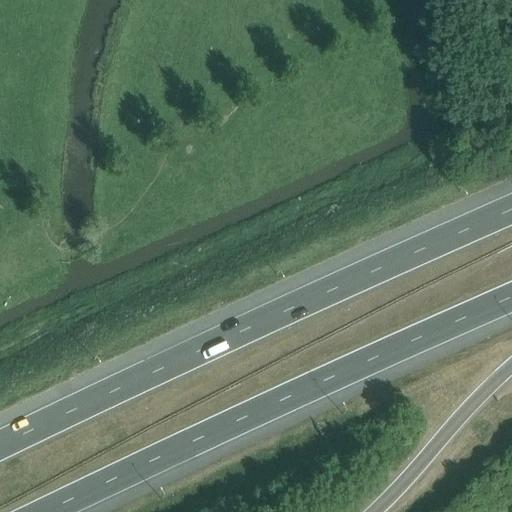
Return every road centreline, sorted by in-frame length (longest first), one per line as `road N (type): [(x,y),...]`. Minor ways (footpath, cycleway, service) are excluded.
road 1 (motorway): [(511,212),(0,447)]
road 2 (motorway): [(47,511),(511,298)]
road 3 (motorway): [(372,511),(511,366)]
